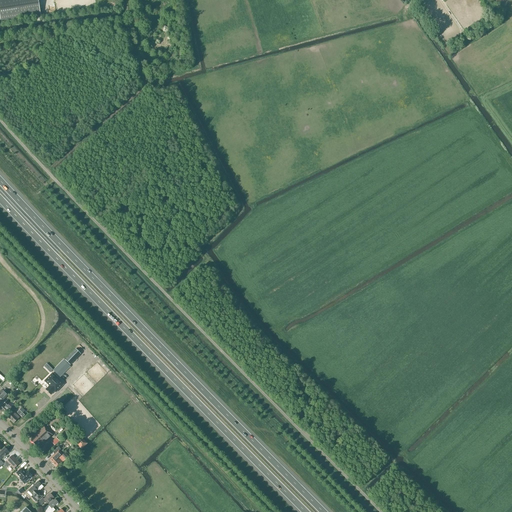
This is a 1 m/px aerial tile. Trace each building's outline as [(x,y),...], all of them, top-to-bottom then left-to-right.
[(41,15),(38,0),(0,0),(0,18),(0,21),(41,15)] [(81,354),(75,349),(64,360),(70,365),(81,354)] [(71,367),(63,360),(53,371),(60,378),(71,367)] [(52,373),(44,381),(49,386),(45,389),(46,390),(51,395),(54,392),(56,393),(64,385),(59,380),(57,377),(55,376),(52,373)] [(8,395),(4,390),(1,393),(0,392),(0,402),(0,403),(8,395)] [(35,406),(39,402),(34,397),(30,401),(35,406)] [(10,403),(7,401),(0,407),(0,409),(5,414),(8,411),(10,413),(13,409),(8,405),(10,403)] [(14,423),(19,418),(14,412),(8,417),(14,423)] [(31,440),(36,446),(39,449),(43,445),(42,444),(53,434),(47,428),(46,428),(43,425),(33,435),(35,437),(31,440)] [(81,438),(76,442),(80,446),(79,447),(81,450),(87,444),(81,438)] [(9,452),(5,448),(0,452),(0,460),(3,457),(3,458),(9,452)] [(53,463),(63,454),(59,450),(55,454),(49,460),(53,463)] [(53,463),(57,467),(65,460),(68,456),(64,452),(63,454),(53,463)] [(19,464),(12,456),(6,461),(4,464),(7,467),(9,465),(13,469),(19,464)] [(25,473),(21,469),(16,473),(20,478),(19,479),(22,481),(21,482),(23,484),(24,484),(32,477),(27,471),(25,473)] [(29,490),(28,491),(33,495),(31,497),(36,502),(37,500),(38,501),(41,497),(42,496),(38,491),(39,490),(40,490),(43,487),(38,481),(29,490)] [(48,505),(53,500),(52,499),(54,498),(50,494),(44,499),(43,498),(38,502),(41,505),(45,502),(47,504),(48,505)] [(48,505),(43,509),(45,511),(51,511),(54,510),(53,508),(58,503),(55,499),(53,500),(48,505)]
